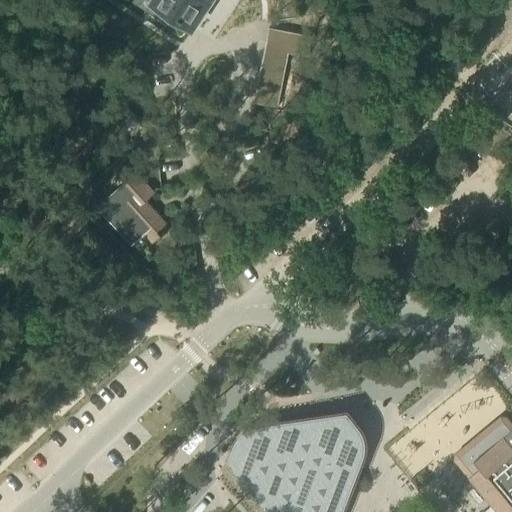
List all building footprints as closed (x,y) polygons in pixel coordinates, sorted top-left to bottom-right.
[(151,0),(150,2),(191,29),(209,0),(151,0)] [(123,116),(121,119),(137,129),(145,118),(129,107),(128,108),(123,116)] [(125,182),(98,207),(132,245),(145,232),(155,243),(172,227),(154,207),(162,200),(137,173),(127,183),(125,182)] [(245,428),(238,437),(229,458),(246,480),(251,486),(273,511),(342,511),(367,446),(367,440),(366,433),(364,427),(349,409),(314,414),(266,421),(257,423),(245,428)] [(475,460),(511,429),(511,423),(503,412),(451,455),(475,484),(487,475),(475,460)] [(511,511),(511,429),(475,460),(487,475),(475,485),(493,506),(499,501),(507,511),(511,511)]
